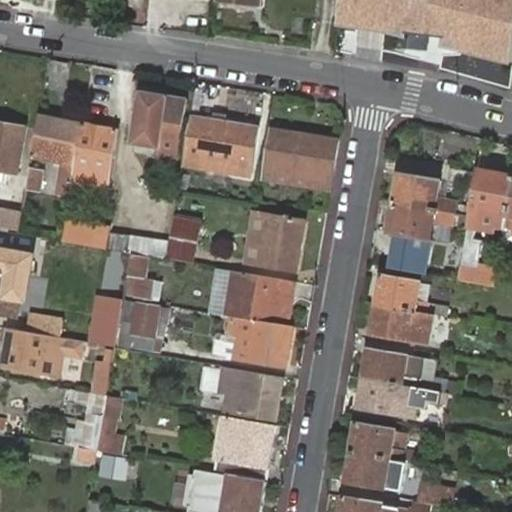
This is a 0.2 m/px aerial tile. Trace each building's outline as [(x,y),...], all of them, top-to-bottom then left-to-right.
[(341,0),(338,25),(355,28),(357,0),(341,0)] [(357,0),(355,28),(364,29),(385,31),(388,0),(357,0)] [(497,60),(511,64),(511,0),(388,0),(385,31),(395,33),(403,34),(404,34),(419,36),(448,39),(447,47),(464,50),(473,52),(485,54),(498,57),(497,60)] [(144,91),(132,152),(177,160),(188,99),(144,91)] [(85,124),(42,116),(35,158),(67,164),(65,175),(76,177),(85,124)] [(259,129),(193,117),(186,157),(252,169),(259,129)] [(0,122),(0,171),(18,174),(26,127),(0,122)] [(120,131),(85,124),(76,177),(74,185),(83,187),(85,178),(101,181),(110,183),(120,131)] [(332,182),(339,142),(274,131),(267,172),(332,182)] [(186,157),(184,166),(250,179),(252,169),(186,157)] [(43,173),(32,171),(29,190),(41,193),(43,173)] [(473,209),(481,211),(488,172),(480,171),(473,209)] [(330,192),(332,182),(267,172),(265,181),(330,192)] [(498,226),(507,227),(511,200),(511,176),(488,172),(481,211),(500,214),(498,226)] [(402,174),(398,203),(456,214),(459,203),(444,199),(447,182),(402,174)] [(99,190),(101,181),(85,178),(83,187),(99,190)] [(456,214),(398,203),(393,233),(402,235),(397,268),(431,274),(440,222),(455,225),(456,214)] [(0,224),(22,228),(25,211),(0,206),(0,224)] [(267,222),(259,265),(297,271),(305,224),(261,215),(261,221),(267,222)] [(245,262),(259,265),(267,222),(261,221),(253,219),(245,262)] [(108,249),(111,232),(112,229),(107,228),(108,224),(95,222),(95,226),(68,222),(65,241),(108,249)] [(108,249),(168,260),(171,243),(111,232),(108,249)] [(21,297),(28,298),(35,255),(0,248),(0,311),(18,314),(21,297)] [(132,255),(129,274),(133,275),(130,293),(154,298),(157,282),(146,280),(150,259),(132,255)] [(499,271),(464,265),(461,279),(496,286),(499,271)] [(292,298),(294,283),(240,273),(213,268),(206,312),(257,321),(277,324),(281,296),(292,298)] [(384,274),(380,304),(430,312),(431,301),(422,299),(424,281),(384,274)] [(101,294),(96,317),(91,342),(102,344),(116,346),(125,298),(101,294)] [(287,327),(292,298),(281,296),(277,324),(287,327)] [(25,316),(28,298),(21,297),(18,314),(25,316)] [(140,304),(134,335),(156,338),(161,308),(140,304)] [(430,312),(380,304),(374,332),(414,340),(424,342),(430,312)] [(35,316),(32,332),(61,337),(63,321),(35,316)] [(286,368),(294,327),(287,327),(277,324),(257,321),(254,332),(237,329),(232,358),(286,368)] [(2,367),(42,374),(62,378),(65,364),(72,365),(75,348),(77,340),(61,337),(32,332),(4,326),(2,341),(7,341),(2,367)] [(87,341),(77,340),(75,348),(86,350),(87,341)] [(371,348),(366,377),(423,388),(428,358),(371,348)] [(91,392),(108,394),(112,375),(114,361),(97,359),(90,392),(91,392)] [(241,371),(233,412),(277,420),(285,380),(241,371)] [(42,374),(40,383),(60,387),(62,378),(42,374)] [(108,394),(124,398),(127,378),(112,375),(108,394)] [(423,388),(366,377),(361,406),(418,415),(420,399),(441,403),(443,391),(423,388)] [(91,392),(90,392),(84,391),(81,403),(91,405),(88,420),(82,418),(79,429),(72,427),(68,444),(82,446),(99,450),(105,415),(108,394),(91,392)] [(116,417),(105,415),(99,450),(122,454),(125,434),(114,432),(116,417)] [(269,468),(277,426),(228,417),(220,459),(269,468)] [(359,422),(354,451),(404,460),(406,449),(397,447),(399,429),(359,422)] [(99,450),(82,446),(80,458),(97,461),(99,450)] [(404,460),(354,451),(349,481),(389,488),(393,468),(402,470),(404,460)] [(102,454),(99,474),(136,481),(140,462),(102,454)] [(220,475),(213,511),(261,511),(266,483),(220,475)] [(418,483),(414,509),(399,507),(397,511),(429,511),(430,506),(452,509),(454,488),(418,483)] [(347,497),(344,511),(384,511),(386,504),(347,497)]
